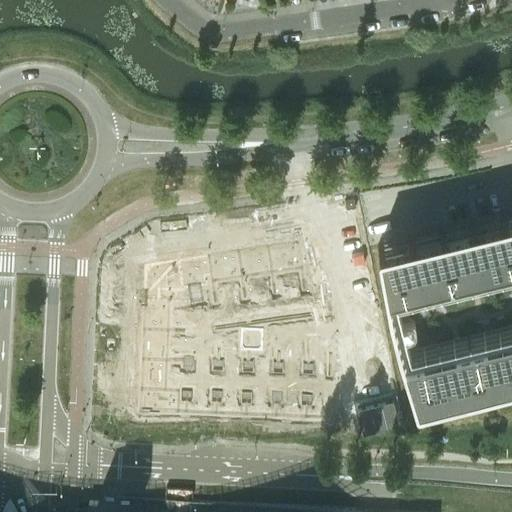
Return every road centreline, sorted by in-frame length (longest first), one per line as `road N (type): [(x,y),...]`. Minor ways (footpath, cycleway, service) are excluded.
road 1 (trunk): [(511,479),(46,459)]
road 2 (residential): [(443,0),(223,33),(197,26),(166,0)]
road 3 (tertiary): [(46,459),(57,208)]
road 4 (tertiary): [(103,164),(235,156),(326,137)]
road 5 (tertiary): [(326,137),(106,129)]
road 6 (tertiary): [(511,104),(326,137)]
road 7 (tertiary): [(106,129),(94,99),(69,77),(37,69),(0,80)]
